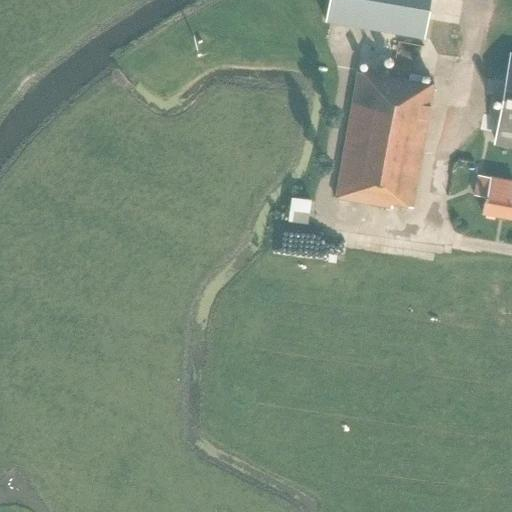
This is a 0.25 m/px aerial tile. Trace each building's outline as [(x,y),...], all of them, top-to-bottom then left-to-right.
[(424,38),(430,0),(328,0),(325,21),(424,38)] [(240,30),(237,54),(249,55),(249,57),(288,61),(291,33),(252,29),(252,31),(240,30)] [(494,140),(511,143),(511,56),(509,56),(494,140)] [(335,198),(391,208),(392,204),(412,208),(433,85),(357,72),(335,198)] [(485,197),(482,213),(511,218),(511,192),(511,193),(511,189),(511,180),(491,177),(478,175),(474,195),(485,197)] [(292,188),(290,215),(310,217),(312,190),(292,188)]
